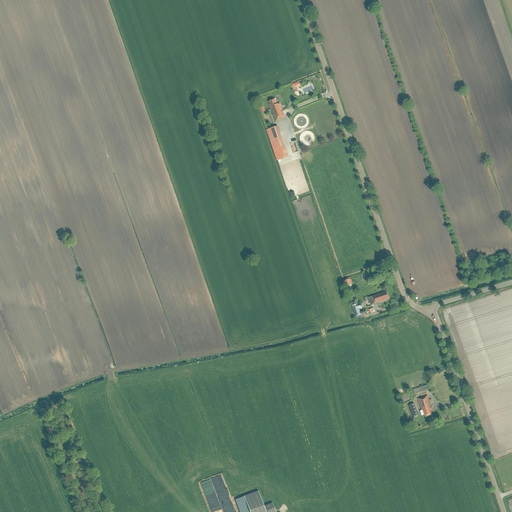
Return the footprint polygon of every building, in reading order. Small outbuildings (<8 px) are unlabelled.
[(292,85),(294,90),(297,89),(296,87),(300,85),(299,82),(292,85)] [(315,83),(307,87),(309,92),(318,88),(315,83)] [(275,122),(285,118),(280,103),(277,104),(275,99),(268,102),(275,122)] [(276,127),(267,130),(277,160),(287,157),(276,127)] [(365,279),(377,275),(375,271),(363,274),(365,279)] [(355,275),(349,278),(352,284),(358,281),(355,275)] [(344,282),(346,288),(352,286),(350,280),(344,282)] [(387,292),(371,297),(368,298),(370,305),(373,304),(389,299),(387,292)] [(361,312),(360,312),(359,310),(362,309),(361,308),(364,307),(363,304),(360,305),(360,303),(357,304),(357,305),(352,307),(355,318),(362,316),(362,315),(361,312)] [(412,389),(415,395),(429,391),(427,386),(417,390),(416,387),(412,389)] [(427,396),(418,398),(421,410),(423,410),(425,416),(432,414),(429,404),(430,404),(427,396)] [(414,403),(409,405),(412,416),(418,415),(414,403)] [(228,479),(225,473),(215,477),(218,483),(228,479)] [(244,497),(249,511),(275,511),(272,504),(264,507),(258,492),(244,497)] [(227,511),(225,502),(218,504),(219,506),(216,507),(217,511),(227,511)]
